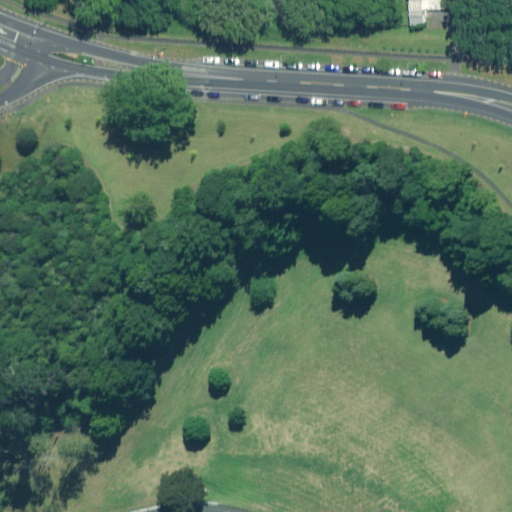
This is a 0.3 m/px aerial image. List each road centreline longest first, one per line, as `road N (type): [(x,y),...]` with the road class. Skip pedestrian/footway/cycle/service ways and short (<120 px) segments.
road 1 (tertiary): [(187,78),(424,92),(511,109)]
road 2 (tertiary): [(187,78),(171,84),(45,53)]
road 3 (tertiary): [(57,36),(175,67),(187,78)]
